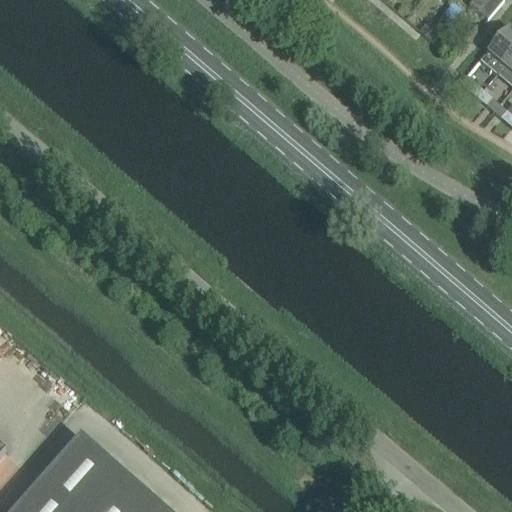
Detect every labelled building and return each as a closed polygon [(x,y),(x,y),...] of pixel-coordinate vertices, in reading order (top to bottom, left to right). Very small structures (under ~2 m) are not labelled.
[(487,23),(504,3),(500,0),(474,0),(469,7),(487,23)] [(503,70),(511,59),(511,34),(507,30),(486,55),(480,63),(496,77),(502,69),(503,70)] [(511,90),(511,59),(503,70),(502,69),(496,77),(511,90)] [(476,101),(482,94),(473,86),(467,93),(476,101)] [(485,109),(491,102),(482,94),(476,101),(485,109)] [(509,129),(511,125),(511,119),(506,114),(500,121),(509,129)] [(161,511),(79,440),(15,511),(161,511)]
